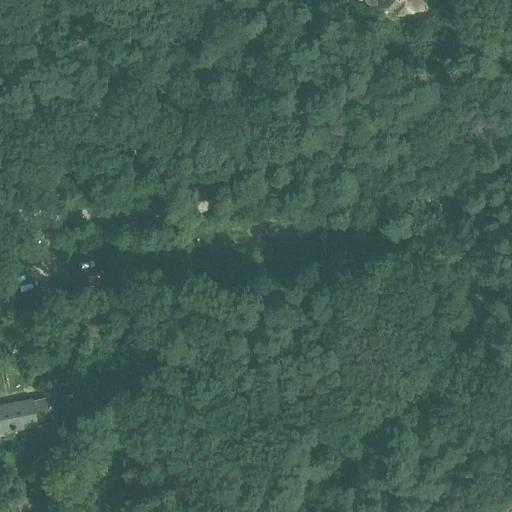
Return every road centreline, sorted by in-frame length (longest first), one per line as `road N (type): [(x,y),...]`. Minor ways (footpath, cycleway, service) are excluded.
road 1 (unclassified): [(426,174),(273,200),(118,213),(0,212)]
road 2 (unclassified): [(290,511),(442,357),(466,316),(471,270),(426,174)]
